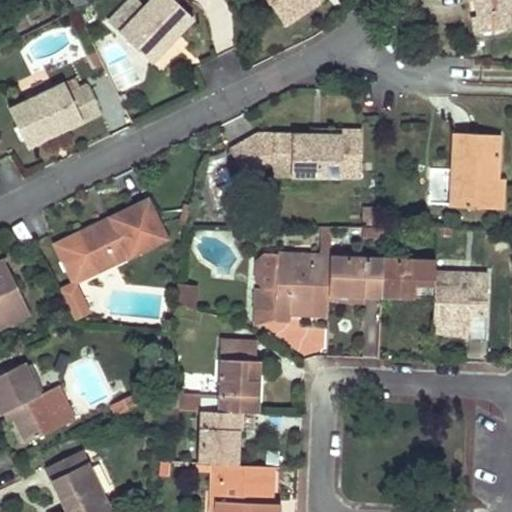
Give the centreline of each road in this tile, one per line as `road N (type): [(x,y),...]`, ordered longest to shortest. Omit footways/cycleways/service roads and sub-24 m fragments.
road 1 (residential): [(0,211),(355,29)]
road 2 (residential): [(329,511),(320,482),(331,388),(359,380),(491,386),(511,396)]
